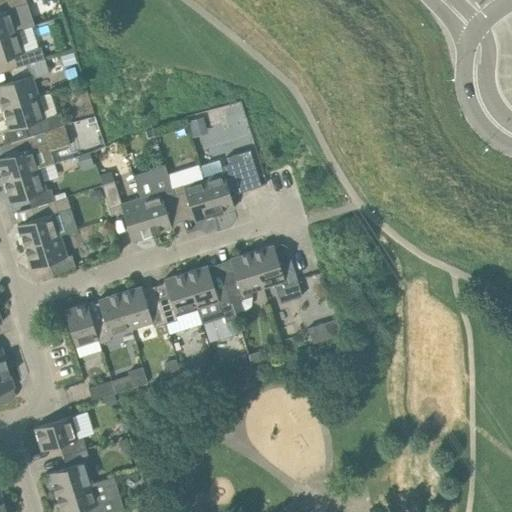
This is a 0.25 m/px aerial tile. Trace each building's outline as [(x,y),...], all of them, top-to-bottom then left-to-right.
[(26,0),(0,0),(0,36),(18,31),(34,26),(26,0)] [(18,31),(0,36),(0,60),(6,58),(10,70),(45,59),(41,47),(24,52),(18,31)] [(77,63),(73,52),(61,56),(65,67),(77,63)] [(45,59),(10,70),(13,81),(0,85),(0,99),(3,108),(39,97),(32,75),(37,74),(48,70),(45,59)] [(39,97),(3,108),(10,130),(25,125),(29,136),(50,129),(63,125),(64,125),(60,113),(45,118),(39,97)] [(188,122),(192,137),(207,132),(203,117),(188,122)] [(48,143),(54,141),(50,129),(29,136),(32,148),(0,157),(0,169),(4,181),(39,169),(55,164),(48,143)] [(151,130),(145,132),(147,138),(153,137),(151,130)] [(230,195),(242,191),(261,185),(250,149),(226,156),(228,164),(221,166),(219,160),(200,166),(204,178),(203,179),(215,215),(235,208),(230,195)] [(94,166),(89,152),(78,156),(83,170),(94,166)] [(134,176),(141,198),(152,234),(172,228),(168,215),(179,211),(172,189),(165,166),(134,176)] [(39,169),(4,181),(10,202),(28,197),(32,208),(55,201),(53,196),(51,189),(46,191),(39,169)] [(190,208),(195,221),(215,215),(203,179),(172,189),(179,211),(190,208)] [(132,241),(152,234),(141,198),(122,204),(115,181),(102,186),(112,216),(123,212),(132,241)] [(64,192),(53,196),(55,201),(66,197),(64,192)] [(66,197),(55,201),(32,208),(35,219),(17,225),(24,247),(60,235),(53,214),(71,209),(67,197),(66,197)] [(60,235),(24,247),(31,268),(49,263),(53,274),(75,267),(72,255),(67,257),(60,235)] [(274,246),(252,252),(263,288),(274,285),(280,303),(301,296),(298,283),(289,253),(277,257),(274,246)] [(263,288),(252,252),(230,259),(234,270),(222,274),(235,314),(244,311),(242,303),(243,300),(252,297),(250,292),(263,288)] [(235,314),(222,274),(211,277),(208,266),(186,273),(197,309),(202,324),(223,317),(225,322),(236,318),(235,314)] [(197,309),(186,273),(164,280),(170,297),(159,301),(166,324),(177,320),(176,315),(197,309)] [(166,324),(159,301),(147,304),(142,287),(120,293),(131,329),(152,323),(154,327),(166,324)] [(131,329),(120,293),(98,300),(104,318),(93,321),(98,340),(100,344),(111,341),(110,336),(131,329)] [(98,340),(93,321),(87,304),(65,311),(76,346),(98,340)] [(321,320),(325,335),(337,331),(332,316),(321,320)] [(249,354),(252,364),(268,359),(265,349),(249,354)] [(238,356),(241,366),(249,363),(246,354),(238,356)] [(164,363),(168,375),(180,371),(176,359),(164,363)] [(181,372),(185,385),(218,375),(214,362),(181,372)] [(8,368),(0,370),(0,404),(5,403),(2,392),(14,388),(8,368)] [(88,388),(92,400),(115,393),(111,381),(88,388)] [(117,405),(113,394),(104,397),(107,408),(117,405)] [(60,445),(63,456),(86,449),(82,437),(78,439),(71,417),(35,428),(42,450),(60,445)] [(127,438),(119,442),(124,453),(132,450),(127,438)] [(86,449),(63,456),(67,467),(49,473),(56,495),(92,483),(85,462),(90,460),(86,449)] [(106,479),(92,483),(56,495),(61,511),(76,511),(80,511),(115,511),(123,510),(119,499),(113,500),(106,479)]
